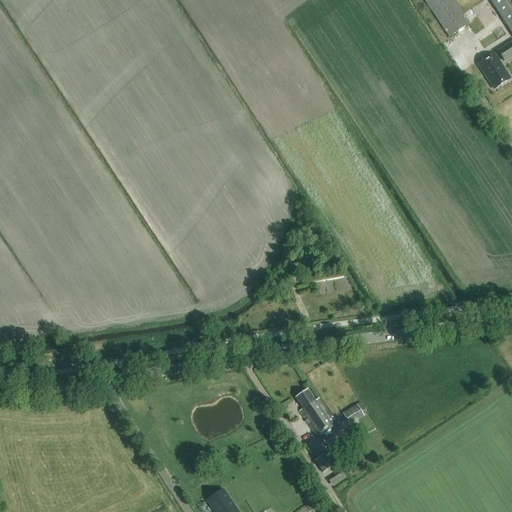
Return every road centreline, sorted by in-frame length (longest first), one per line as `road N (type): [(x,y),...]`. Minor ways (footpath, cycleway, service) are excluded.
road 1 (tertiary): [(0,387),(62,389),(511,319)]
road 2 (track): [(240,357),(342,511)]
